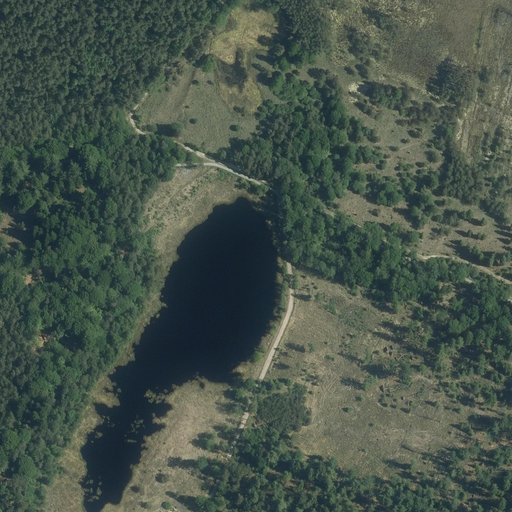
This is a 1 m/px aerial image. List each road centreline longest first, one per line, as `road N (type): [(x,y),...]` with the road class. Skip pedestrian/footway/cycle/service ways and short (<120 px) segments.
road 1 (track): [(278,195),(290,310),(206,511)]
road 2 (track): [(224,0),(132,110),(133,124),(144,136),(277,188)]
road 3 (track): [(277,188),(419,257),(451,258),(511,282)]
road 4 (track): [(0,161),(144,136)]
